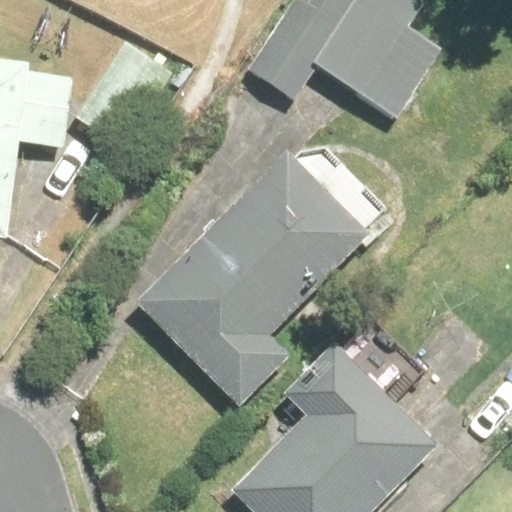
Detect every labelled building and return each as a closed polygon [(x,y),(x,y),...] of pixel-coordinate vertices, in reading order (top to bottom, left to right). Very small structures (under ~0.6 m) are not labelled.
[(362,0),(361,2),(357,0),(308,0),(255,78),(298,108),(322,73),(403,128),(471,28),(428,0),(362,0)] [(197,78),(135,41),(84,127),(146,163),(197,78)] [(82,84),(0,72),(0,245),(20,248),(35,151),(71,157),(82,84)] [(287,347),(386,245),(299,160),(151,313),(251,410),(300,359),(287,347)] [(311,427),(242,495),(259,511),(397,511),(460,450),(357,354),(297,413),(311,427)] [(511,464),(511,377),(469,426),(511,464)]
